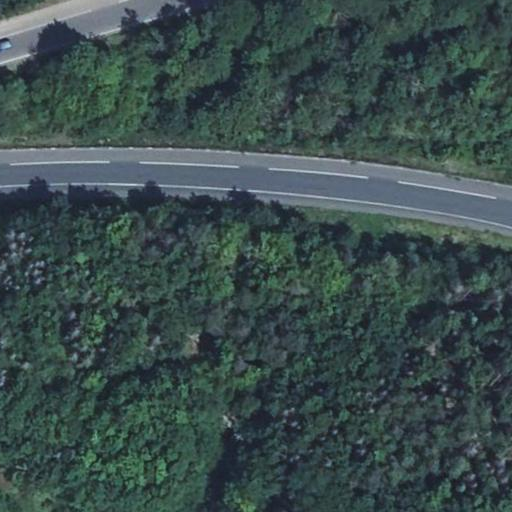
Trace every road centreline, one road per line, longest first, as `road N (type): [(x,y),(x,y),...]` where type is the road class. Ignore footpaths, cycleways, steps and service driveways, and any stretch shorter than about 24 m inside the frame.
road 1 (motorway): [(511,214),(265,181),(0,179)]
road 2 (motorway): [(171,0),(0,50)]
